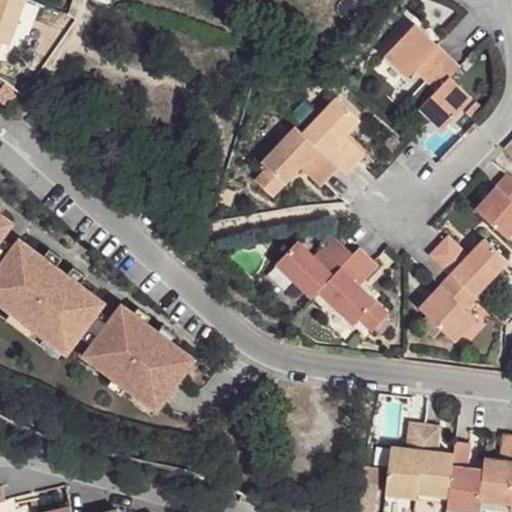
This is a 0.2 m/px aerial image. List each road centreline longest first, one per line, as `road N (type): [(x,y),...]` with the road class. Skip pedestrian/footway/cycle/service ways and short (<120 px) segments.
road 1 (residential): [(0,121),(253,345),(300,363),(511,390)]
road 2 (residential): [(511,93),(471,160),(407,205)]
